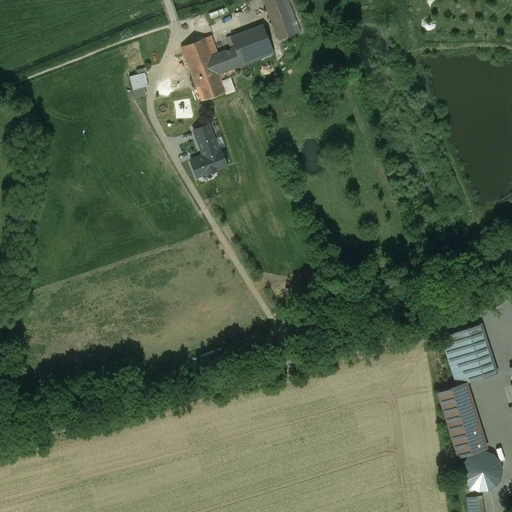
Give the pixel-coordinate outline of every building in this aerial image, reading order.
[(282,0),(262,0),(278,40),(295,34),(282,0)] [(262,26),(230,38),(233,48),(212,57),(218,73),(272,53),(262,26)] [(215,50),(210,37),(205,39),(210,52),(215,50)] [(210,52),(205,39),(181,48),(196,87),(201,100),(225,92),(218,73),(212,57),(210,52)] [(137,75),(129,77),(132,90),(148,86),(144,73),(137,75)] [(190,89),(172,96),(178,112),(175,113),(179,122),(200,114),(195,102),(201,100),(196,87),(190,89)] [(494,300),(497,306),(507,301),(504,295),(494,300)] [(478,325),(456,332),(471,380),(494,373),(478,325)] [(449,334),(441,337),(456,385),(464,383),(471,380),(456,332),(449,334)] [(485,449),(464,383),(456,385),(436,392),(444,415),(457,457),(474,452),(485,449)] [(481,452),(479,452),(477,453),(474,454),(473,454),(471,456),(469,457),(467,459),(465,461),(464,463),(464,465),(463,467),(463,469),(463,471),(463,473),(463,475),(464,476),(464,479),(465,481),(467,483),(468,484),(470,486),(471,487),(472,487),(474,488),(476,489),(479,489),(481,490),(483,489),(486,489),(488,488),(490,487),(492,486),(494,485),(496,483),(497,481),(498,479),(499,477),(500,475),(500,472),(500,470),(500,468),(499,465),(498,463),(497,461),(496,459),(494,457),(492,456),(490,455),(488,454),(486,453),(484,452),(481,452)] [(470,511),(487,511),(485,493),(468,496),(470,511)]
